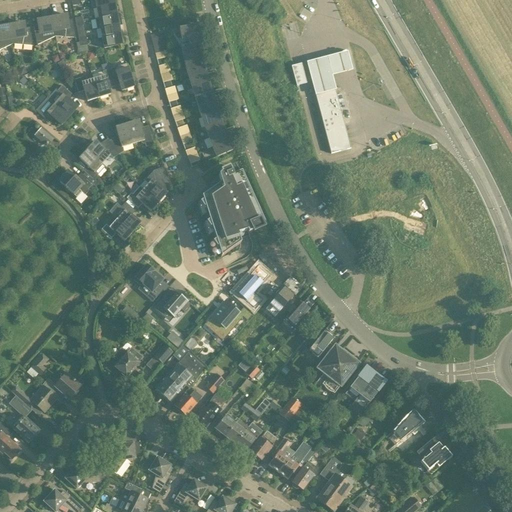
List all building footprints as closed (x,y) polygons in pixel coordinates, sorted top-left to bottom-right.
[(94,0),(96,9),(114,5),(112,0),(94,0)] [(114,5),(96,9),(98,19),(116,15),(114,5)] [(51,18),(55,37),(74,38),(74,39),(75,39),(72,20),(68,21),(67,15),(51,18)] [(100,29),(117,25),(116,15),(98,19),(95,19),(96,29),(100,29)] [(55,37),(51,18),(36,21),(37,27),(33,27),(37,46),(37,45),(55,37)] [(9,26),(12,45),(31,46),(31,47),(32,47),(29,28),(25,29),(24,23),(9,26)] [(117,25),(100,29),(102,39),(119,36),(117,25)] [(0,50),(12,45),(9,26),(0,27),(0,50)] [(197,44),(200,44),(196,27),(197,26),(196,26),(196,27),(179,30),(179,31),(173,35),(181,47),(181,48),(197,44)] [(152,42),(166,39),(165,33),(150,36),(150,37),(151,37),(152,42)] [(119,36),(102,39),(104,49),(121,46),(119,36)] [(166,39),(152,42),(154,48),(168,44),(166,39)] [(168,44),(154,48),(155,54),(169,50),(168,44)] [(199,54),(197,44),(181,48),(183,58),(199,54)] [(183,58),(185,68),(202,64),(199,54),(183,58)] [(339,58),(308,66),(315,95),(334,89),(338,88),(336,79),(346,77),(357,74),(352,54),(339,58)] [(189,79),(205,74),(202,64),(185,68),(189,79)] [(296,87),(306,84),(301,64),(291,67),(296,87)] [(108,70),(112,83),(118,81),(121,91),(133,88),(131,82),(135,81),(133,73),(129,74),(126,65),(108,70)] [(112,83),(108,70),(102,72),(103,76),(92,79),(98,98),(110,95),(107,84),(112,83)] [(189,79),(192,88),(208,83),(205,74),(189,79)] [(98,98),(92,79),(81,83),(80,78),(74,80),(78,93),(83,91),(87,102),(98,98)] [(195,98),(211,93),(208,83),(192,88),(195,98)] [(60,98),(54,104),(69,117),(77,108),(69,101),(73,96),(61,86),(57,91),(59,93),(58,94),(59,96),(60,98)] [(350,149),(344,125),(334,89),(315,95),(330,154),(350,149)] [(195,98),(198,108),(214,103),(211,93),(195,98)] [(201,118),(217,113),(214,103),(198,108),(201,118)] [(69,117),(54,104),(48,110),(47,109),(45,109),(44,110),(40,107),(36,112),(49,123),(53,119),(61,126),(69,117)] [(201,118),(204,128),(220,122),(217,113),(201,118)] [(127,125),(132,145),(140,142),(141,144),(143,145),(144,144),(145,147),(153,145),(149,130),(141,133),(138,122),(127,125)] [(220,122),(204,128),(208,138),(224,132),(220,122)] [(111,144),(118,155),(123,152),(122,148),(132,145),(127,125),(115,129),(118,140),(111,144)] [(40,130),(35,136),(47,146),(52,140),(40,130)] [(228,141),(224,132),(208,138),(212,148),(228,141)] [(228,141),(212,148),(216,157),(232,151),(228,141)] [(87,151),(102,164),(109,156),(113,159),(118,155),(111,144),(103,149),(95,142),(87,151)] [(83,172),(85,173),(93,181),(94,180),(97,176),(105,167),(102,164),(87,151),(79,160),(87,167),(83,172)] [(238,238),(263,228),(263,227),(265,226),(263,221),(266,221),(240,167),(230,171),(228,167),(219,171),(220,173),(218,176),(220,183),(201,197),(202,201),(199,203),(206,213),(209,220),(205,223),(212,233),(215,240),(212,243),(218,252),(220,258),(240,244),(238,238)] [(148,184),(143,189),(158,203),(166,194),(161,190),(164,187),(165,188),(170,182),(164,168),(153,171),(145,181),(148,184)] [(81,192),(85,195),(93,185),(83,175),(78,181),(68,172),(59,182),(76,198),(81,192)] [(150,212),(158,203),(143,189),(138,195),(135,192),(132,195),(131,194),(126,199),(137,209),(141,204),(150,212)] [(116,219),(131,233),(139,224),(131,216),(135,212),(125,203),(118,211),(121,214),(116,219)] [(123,242),(131,233),(116,219),(109,228),(105,225),(101,230),(111,239),(115,234),(123,242)] [(234,293),(253,309),(260,301),(252,294),(268,276),(254,264),(237,284),(232,290),(235,292),(234,293)] [(146,266),(133,280),(140,286),(142,284),(151,292),(146,297),(152,302),(163,289),(158,285),(162,280),(146,266)] [(273,319),(293,297),(284,289),(265,311),(273,319)] [(164,296),(157,304),(172,318),(180,309),(183,312),(190,304),(176,293),(169,301),(164,296)] [(244,318),(227,303),(207,325),(216,333),(220,328),(229,336),(244,318)] [(308,311),(299,303),(285,319),(294,327),(308,311)] [(152,319),(146,314),(142,319),(148,324),(152,319)] [(332,339),(326,334),(323,332),(308,351),(318,358),(332,339)] [(183,342),(176,336),(170,343),(177,349),(183,342)] [(171,352),(164,345),(154,356),(162,363),(171,352)] [(357,365),(335,348),(335,347),(317,369),(323,374),(314,385),(319,389),(322,385),(323,386),(324,388),(326,390),(327,391),(329,392),(330,393),(332,393),(334,394),(357,365)] [(118,363),(113,369),(119,375),(121,373),(126,377),(138,363),(137,362),(142,357),(139,355),(138,357),(136,355),(137,354),(131,349),(127,353),(121,348),(113,358),(118,363)] [(195,380),(206,369),(187,352),(177,364),(192,377),(195,380)] [(49,360),(43,354),(27,372),(34,378),(38,374),(40,375),(45,369),(43,368),(49,360)] [(170,403),(184,386),(192,377),(177,364),(155,389),(170,403)] [(252,365),(245,374),(251,378),(258,370),(252,365)] [(345,395),(354,402),(373,379),(369,376),(370,374),(364,369),(344,395),(345,395)] [(44,413),(56,399),(58,402),(64,396),(68,400),(73,394),(74,395),(76,395),(78,392),(78,390),(78,389),(80,386),(66,374),(56,386),(48,380),(42,387),(31,401),(20,391),(15,387),(11,392),(28,408),(31,410),(35,405),(44,413)] [(195,380),(192,377),(184,386),(188,389),(196,381),(195,380)] [(221,384),(213,377),(203,388),(212,395),(221,384)] [(373,379),(354,402),(364,410),(368,404),(382,386),(384,384),(377,379),(376,381),(373,379)] [(185,394),(174,407),(186,417),(197,404),(196,404),(202,397),(194,391),(189,397),(185,394)] [(28,408),(11,392),(6,398),(23,414),(28,408)] [(205,429),(209,422),(211,423),(221,409),(220,409),(226,402),(215,394),(209,402),(211,403),(206,409),(203,407),(194,421),(205,429)] [(288,422),(295,413),(301,405),(292,399),(279,415),(288,422)] [(246,414),(250,408),(245,404),(241,410),(246,414)] [(251,418),(255,412),(250,408),(246,414),(251,418)] [(255,412),(251,418),(256,422),(261,417),(255,412)] [(38,431),(21,415),(10,427),(28,442),(38,431)] [(225,437),(235,424),(238,421),(236,419),(233,423),(225,416),(214,429),(216,431),(215,432),(219,435),(220,434),(225,437)] [(230,442),(235,445),(245,432),(248,428),(246,426),(238,421),(235,424),(225,437),(226,439),(225,440),(229,443),(230,442)] [(20,451),(5,437),(10,432),(0,423),(0,432),(1,433),(0,434),(0,452),(2,455),(3,453),(11,460),(20,451)] [(245,432),(235,445),(236,446),(235,447),(239,450),(240,449),(245,453),(258,436),(262,432),(251,424),(248,428),(245,432)] [(252,454),(250,455),(254,458),(256,457),(260,460),(266,453),(267,454),(273,445),(277,439),(266,431),(250,452),(252,454)] [(442,443),(436,436),(415,454),(422,461),(420,463),(430,475),(451,457),(443,448),(441,450),(438,446),(442,443)] [(293,455),(294,453),(287,447),(289,444),(284,440),(271,457),(273,459),(268,466),(278,473),(288,460),(293,455)] [(288,460),(278,473),(287,480),(292,473),(294,475),(301,466),(298,464),(310,449),(302,443),(295,454),(294,453),(293,455),(288,460)] [(126,460),(134,459),(133,444),(117,446),(118,452),(113,453),(112,461),(106,468),(116,475),(126,460)] [(171,475),(166,472),(170,466),(157,458),(149,471),(156,476),(151,489),(159,494),(171,475)] [(346,477),(348,475),(347,474),(347,476),(338,470),(341,466),(340,463),(334,459),(331,459),(319,475),(329,482),(325,487),(324,486),(322,486),(318,491),(319,492),(320,494),(316,500),(325,506),(346,477)] [(317,469),(308,462),(303,468),(292,483),(293,483),(292,485),(292,487),(296,490),(298,489),(299,488),(302,490),(317,469)] [(75,468),(65,479),(76,490),(82,484),(100,483),(100,472),(91,472),(83,469),(80,472),(75,468)] [(346,477),(325,506),(332,511),(333,511),(352,488),(351,487),(356,480),(348,475),(346,477)] [(173,503),(182,508),(191,497),(198,502),(206,489),(193,481),(190,486),(185,483),(173,503)] [(141,490),(127,483),(119,499),(126,502),(145,511),(146,511),(150,502),(138,496),(141,490)] [(70,511),(80,511),(83,510),(63,491),(59,495),(54,491),(44,502),(54,511),(55,511),(61,506),(70,511)] [(230,511),(235,506),(222,498),(218,504),(213,501),(206,511),(230,511)] [(363,511),(369,504),(360,498),(353,508),(350,506),(345,511),(363,511)] [(415,511),(421,507),(413,498),(401,508),(404,511),(415,511)] [(113,511),(145,511),(126,502),(121,511),(115,509),(113,511)]
